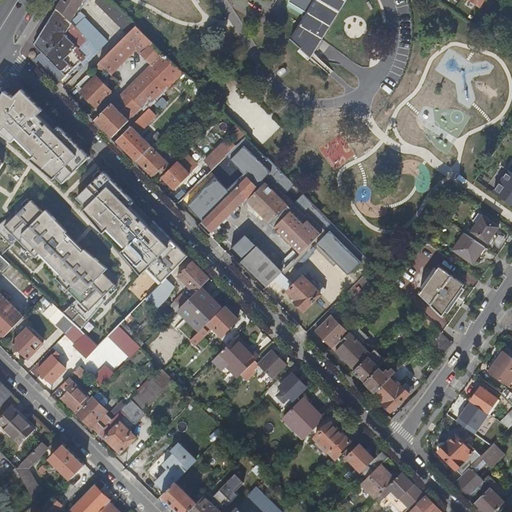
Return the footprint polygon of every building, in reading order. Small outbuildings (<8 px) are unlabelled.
[(63,0),(57,9),(62,12),(71,22),(84,0),(63,0)] [(138,26),(112,0),(97,0),(95,2),(128,35),(138,26)] [(291,0),(290,2),(308,13),(294,36),(292,35),(291,37),(302,46),(306,40),(317,48),(318,46),(317,46),(319,42),(341,6),(342,7),(346,0),(291,0)] [(66,36),(73,23),(71,22),(62,12),(57,9),(37,41),(37,44),(38,47),(46,56),(66,36)] [(85,18),(76,27),(97,48),(99,50),(108,41),(85,18)] [(73,23),(66,36),(46,56),(66,77),(97,48),(73,23)] [(107,70),(111,75),(137,50),(151,64),(146,69),(147,70),(125,91),(95,120),(113,138),(142,109),(142,108),(148,99),(154,99),(165,88),(168,90),(185,73),(138,26),(128,35),(100,63),(107,70)] [(306,40),(302,46),(313,55),(317,48),(306,40)] [(100,63),(96,67),(102,74),(107,70),(100,63)] [(86,77),(76,87),(97,108),(111,93),(96,77),(92,82),(86,77)] [(196,96),(201,92),(192,78),(187,82),(196,96)] [(228,80),(221,106),(231,109),(233,102),(240,104),(242,95),(246,96),(247,93),(236,90),(238,83),(228,80)] [(5,88),(0,98),(0,133),(25,146),(31,152),(35,154),(33,159),(49,174),(57,179),(63,184),(91,155),(60,124),(56,128),(42,113),(45,107),(24,87),(16,94),(5,88)] [(156,104),(161,109),(167,102),(162,97),(156,104)] [(148,99),(142,108),(146,112),(157,101),(154,99),(148,99)] [(136,131),(132,126),(116,141),(137,162),(152,147),(145,140),(148,138),(146,136),(144,138),(136,131)] [(235,126),(204,158),(213,168),(245,135),(235,126)] [(246,145),(233,159),(248,173),(261,159),(246,145)] [(170,165),(152,147),(137,162),(152,178),(161,169),(164,172),(170,165)] [(179,161),(162,177),(174,189),(191,173),(179,161)] [(81,193),(102,171),(94,164),(73,186),(81,193)] [(199,224),(209,234),(246,197),(249,200),(248,201),(279,233),(279,232),(297,214),(292,209),(293,209),(288,204),(287,204),(281,198),(282,196),(279,193),(278,195),(276,193),(277,191),(275,188),(273,190),(266,183),(257,192),(253,187),(266,174),(258,165),(235,188),(231,193),(202,221),(199,224)] [(74,202),(145,270),(128,288),(136,296),(153,278),(159,285),(189,254),(153,219),(150,222),(132,204),(136,200),(105,170),(74,202)] [(495,192),(511,203),(511,171),(510,170),(495,192)] [(216,178),(188,207),(202,221),(231,193),(216,178)] [(500,227),(479,212),(473,221),(478,225),(474,231),(490,242),(500,227)] [(297,214),(279,232),(300,254),(319,236),(297,214)] [(487,247),(467,233),(455,249),(475,263),(487,247)] [(262,252),(261,251),(246,266),(267,287),(282,272),(269,259),(271,257),(264,250),(262,252)] [(210,279),(193,261),(178,276),(193,291),(190,295),(192,297),(210,279)] [(465,285),(441,267),(421,294),(443,316),(465,285)] [(320,294),(302,277),(287,292),(297,301),(295,303),(303,311),(320,294)] [(174,285),(166,281),(161,292),(167,295),(170,290),(170,291),(174,285)] [(221,306),(204,290),(192,303),(193,304),(208,319),(221,306)] [(4,331),(7,334),(25,316),(0,292),(0,331),(2,333),(4,331)] [(362,301),(371,310),(379,302),(370,293),(362,301)] [(182,307),(189,300),(183,294),(176,301),(182,307)] [(333,306),(339,300),(334,294),(327,301),(333,306)] [(44,296),(39,302),(48,310),(53,305),(44,296)] [(182,307),(178,312),(182,316),(193,304),(192,303),(189,300),(182,307)] [(178,312),(182,307),(176,301),(172,305),(178,312)] [(328,311),(333,306),(327,301),(323,305),(328,311)] [(310,317),(316,323),(327,312),(321,305),(310,317)] [(239,319),(225,306),(194,337),(199,342),(209,332),(207,330),(212,325),(222,336),(239,319)] [(416,307),(411,312),(417,318),(422,313),(416,307)] [(438,329),(422,313),(417,318),(433,334),(438,329)] [(333,348),(349,332),(336,319),(338,316),(335,314),(333,316),(331,314),(316,330),(333,348)] [(70,321),(64,315),(56,324),(66,334),(75,325),(70,321)] [(66,334),(65,335),(75,344),(72,346),(86,360),(98,347),(85,335),(75,325),(66,334)] [(109,336),(108,336),(131,359),(141,348),(119,326),(109,336)] [(44,345),(27,329),(13,343),(29,359),(44,345)] [(349,332),(333,348),(355,369),(372,352),(365,345),(363,347),(349,332)] [(452,344),(442,332),(432,342),(442,353),(452,344)] [(235,339),(213,361),(222,371),(228,366),(239,377),(242,374),(251,365),(255,361),(259,357),(253,351),(250,353),(235,339)] [(355,369),(353,370),(374,392),(390,377),(396,371),(392,367),(386,373),(380,367),(386,361),(375,349),(372,352),(355,369)] [(511,354),(505,349),(490,370),(507,383),(511,376),(511,354)] [(267,372),(273,378),(287,364),(273,350),(259,364),(267,372)] [(54,357),(52,355),(38,370),(52,383),(66,369),(56,359),(58,357),(56,355),(54,357)] [(427,379),(437,366),(431,360),(422,370),(421,373),(427,379)] [(255,361),(251,365),(256,370),(263,376),(267,372),(259,364),(255,361)] [(407,370),(402,364),(396,371),(390,377),(393,380),(395,379),(399,383),(405,377),(407,370)] [(80,365),(75,371),(80,376),(86,371),(80,365)] [(102,387),(115,374),(105,365),(92,378),(102,387)] [(251,365),(242,374),(248,379),(256,370),(251,365)] [(307,387),(293,374),(280,387),(284,390),(280,394),(280,396),(284,401),(287,401),(290,397),(294,400),(307,387)] [(390,377),(374,392),(384,402),(383,403),(391,411),(409,393),(408,393),(412,389),(405,382),(402,386),(395,379),(393,380),(390,377)] [(0,407),(13,394),(0,380),(0,407)] [(77,413),(91,398),(73,380),(65,389),(68,391),(61,398),(77,413)] [(65,389),(61,385),(51,396),(55,399),(65,389)] [(480,387),(470,401),(487,413),(496,399),(480,387)] [(113,411),(117,415),(132,400),(135,396),(131,393),(113,411)] [(91,398),(77,413),(98,434),(99,433),(115,417),(100,404),(102,401),(100,399),(98,402),(93,396),(91,398)] [(302,399),(280,421),(292,433),(296,429),(305,438),(323,420),(308,405),(307,407),(305,405),(302,399)] [(115,417),(99,433),(121,454),(137,437),(121,420),(126,415),(134,423),(145,412),(132,400),(117,415),(115,417)] [(13,407),(0,419),(0,422),(21,444),(35,429),(13,407)] [(511,410),(501,420),(509,428),(511,425),(511,410)] [(314,438),(336,460),(343,453),(341,451),(351,441),(331,421),(314,438)] [(461,474),(480,456),(469,444),(467,447),(455,435),(446,444),(445,443),(443,443),(442,443),(440,443),(439,444),(438,445),(438,446),(438,447),(438,449),(439,450),(439,451),(438,451),(461,474)] [(42,443),(20,465),(26,471),(48,449),(42,443)] [(64,443),(50,457),(71,479),(85,464),(64,443)] [(387,457),(382,451),(375,458),(360,443),(347,456),(357,467),(361,471),(370,463),(375,469),(380,464),(387,457)] [(504,453),(494,443),(480,456),(461,474),(454,481),(469,496),(478,487),(484,493),(489,487),(494,482),(490,478),(485,483),(476,474),(486,463),(490,467),(504,453)] [(176,481),(197,461),(180,444),(172,451),(175,454),(165,465),(170,470),(157,482),(166,491),(176,481)] [(0,479),(16,468),(5,457),(0,462),(0,479)] [(375,469),(370,474),(385,488),(395,479),(380,464),(375,469)] [(46,468),(43,465),(38,469),(41,473),(46,468)] [(361,471),(357,467),(351,472),(356,477),(361,471)] [(28,469),(19,475),(31,495),(40,489),(28,469)] [(269,474),(264,469),(259,474),(264,479),(269,474)] [(385,488),(381,493),(385,497),(392,491),(409,508),(423,493),(402,472),(395,479),(385,488)] [(236,474),(215,497),(227,509),(239,495),(236,492),(245,482),(236,474)] [(166,491),(162,495),(178,511),(188,511),(198,503),(176,481),(166,491)] [(99,511),(109,502),(93,486),(73,507),(78,511),(99,511)] [(257,486),(247,496),(263,511),(283,511),(257,486)] [(492,511),(503,501),(489,487),(484,493),(475,502),(484,511),(492,511)] [(62,504),(54,496),(40,510),(41,511),(42,511),(45,510),(46,511),(47,510),(49,511),(62,511),(59,508),(62,504)] [(198,503),(188,511),(219,511),(220,511),(204,496),(198,503)] [(409,511),(441,511),(426,496),(409,511)] [(119,511),(109,502),(99,511),(119,511)] [(23,511),(37,511),(40,510),(36,503),(23,511)]
